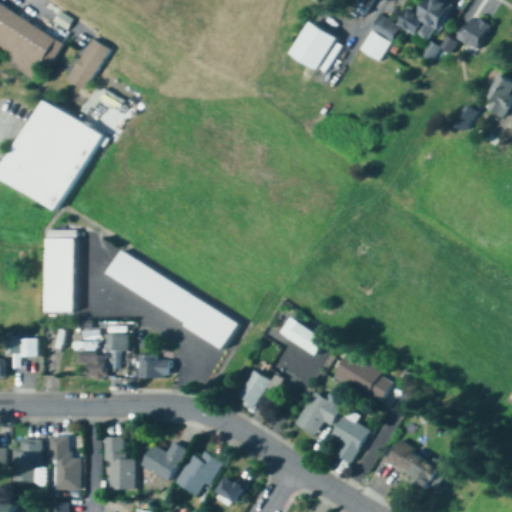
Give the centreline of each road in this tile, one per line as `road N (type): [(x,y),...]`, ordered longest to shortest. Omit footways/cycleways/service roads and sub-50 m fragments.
road 1 (residential): [(366,511),(220,419),(136,406)]
road 2 (residential): [(136,406),(0,406)]
